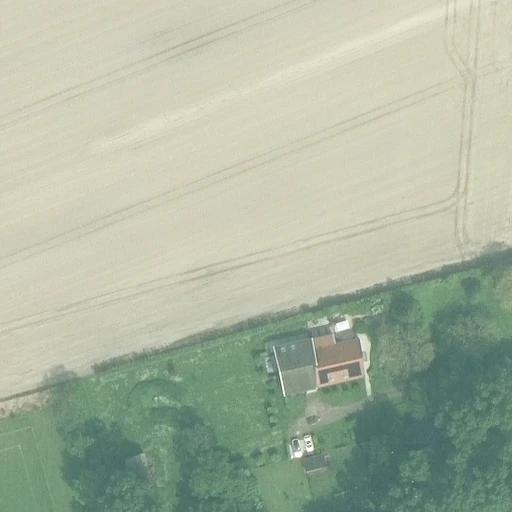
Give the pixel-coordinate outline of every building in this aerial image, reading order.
[(328,307),(330,324),(346,322),(344,305),(328,307)] [(310,340),(274,348),(284,394),(363,376),(358,339),(334,345),(332,335),(310,340)] [(302,428),(292,430),(295,445),(305,443),(302,428)] [(161,511),(143,453),(123,459),(139,511),(161,511)] [(320,454),(302,459),(305,471),(323,466),(320,454)]
